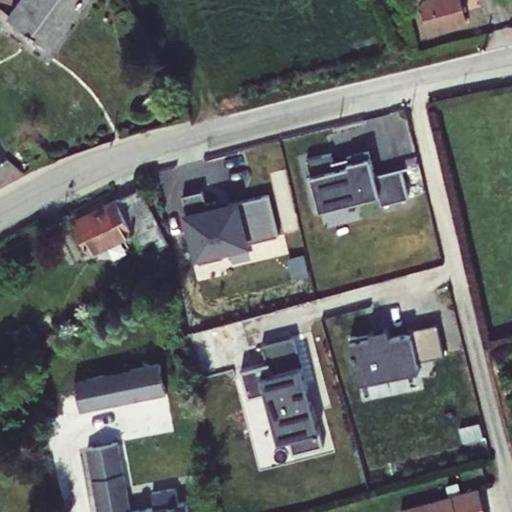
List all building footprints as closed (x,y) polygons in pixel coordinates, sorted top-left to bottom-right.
[(25,0),(20,8),(62,38),(89,0),(25,0)] [(475,0),(437,0),(433,2),(441,30),(481,18),(475,0)] [(402,171),(418,167),(418,166),(376,176),(370,153),(334,161),(333,154),(308,160),(312,175),(309,176),(313,193),(316,192),(320,211),(343,206),(344,209),(366,204),(365,200),(380,197),(382,207),(409,200),(402,171)] [(148,179),(85,214),(103,246),(142,224),(149,235),(161,228),(168,240),(179,234),(148,179)] [(201,190),(181,195),(196,265),(221,260),(219,252),(276,239),(267,196),(216,208),(215,201),(204,204),(201,190)] [(62,306),(43,315),(57,344),(77,334),(62,306)] [(353,355),(361,384),(422,370),(419,360),(446,354),(438,321),(409,329),(410,332),(392,336),(389,327),(371,332),(371,334),(351,339),(355,355),(353,355)] [(293,338),(261,347),(266,366),(240,373),(248,401),(266,396),(279,444),(288,442),(293,457),(324,448),(293,338)] [(163,364),(76,381),(80,411),(168,394),(163,364)] [(129,511),(118,442),(88,448),(97,511),(189,511),(188,502),(135,511),(129,511)] [(495,511),(488,487),(410,508),(410,511),(495,511)]
